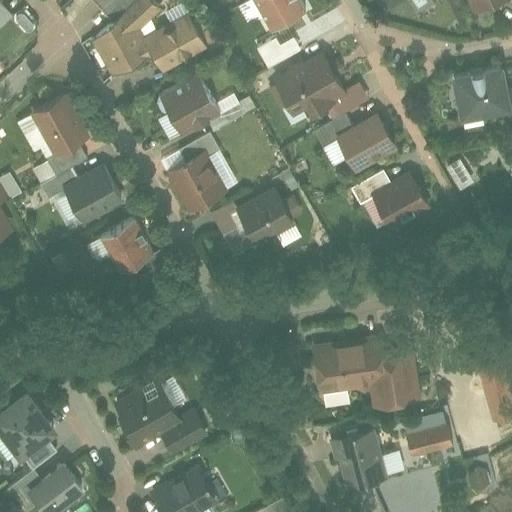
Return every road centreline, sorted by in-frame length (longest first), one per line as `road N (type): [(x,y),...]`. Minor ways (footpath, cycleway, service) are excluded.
road 1 (residential): [(217,315),(62,44)]
road 2 (residential): [(511,270),(217,315)]
road 3 (unclassified): [(217,315),(329,511)]
road 4 (residential): [(46,334),(123,511)]
road 5 (residential): [(511,42),(460,52),(364,31),(342,0)]
road 6 (residential): [(217,315),(46,334)]
